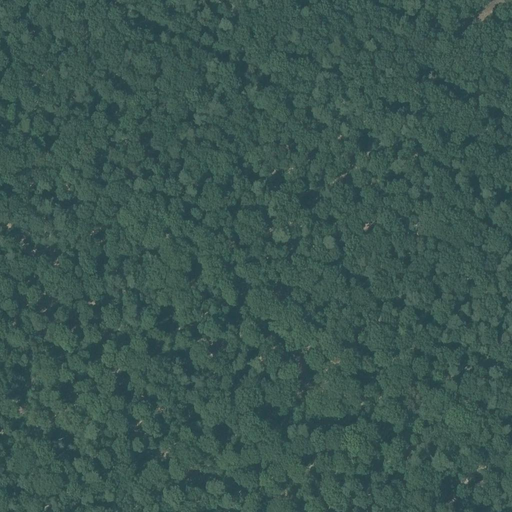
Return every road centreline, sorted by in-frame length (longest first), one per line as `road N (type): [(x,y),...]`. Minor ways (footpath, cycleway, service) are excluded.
road 1 (track): [(511,466),(0,136)]
road 2 (track): [(154,0),(289,78),(511,179)]
road 3 (track): [(321,511),(511,221)]
road 4 (track): [(24,511),(187,257)]
